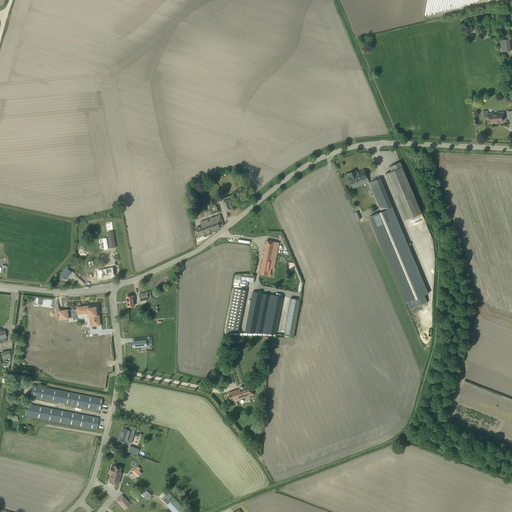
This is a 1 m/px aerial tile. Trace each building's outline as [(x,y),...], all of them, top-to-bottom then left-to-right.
[(499,40),(501,52),(511,51),(509,39),(499,40)] [(487,111),(482,111),(483,118),(487,118),(488,123),(496,123),(501,123),(501,120),(504,120),(504,115),(503,112),(497,113),(498,115),(493,115),(493,113),(487,113),(487,111)] [(423,215),(422,213),(400,162),(389,167),(391,171),(385,174),(405,220),(411,218),(412,220),(423,215)] [(369,182),(364,170),(356,173),(355,171),(348,174),(353,188),(369,182)] [(384,204),(390,202),(380,178),(369,183),(380,210),(385,208),(384,204)] [(228,210),(229,212),(233,211),(229,199),(223,201),(227,211),(228,210)] [(405,303),(428,294),(400,226),(399,226),(391,207),(369,216),(405,303)] [(200,222),(201,225),(195,227),(198,236),(220,228),(219,227),(223,225),(220,215),(200,222)] [(112,222),(105,223),(107,237),(114,236),(112,222)] [(114,236),(107,237),(109,248),(116,247),(114,236)] [(277,242),(267,240),(260,274),(270,276),(271,269),(273,269),(276,255),(275,255),(277,242)] [(66,268),(60,275),(65,280),(71,272),(66,268)] [(114,276),(113,268),(97,271),(99,279),(114,276)] [(234,288),(226,328),(238,330),(246,290),(234,288)] [(275,334),(283,297),(253,291),(245,328),(244,333),(275,334)] [(152,298),(150,292),(139,294),(141,301),(152,298)] [(299,300),(290,298),(284,334),(293,335),(299,300)] [(63,308),(58,309),(58,311),(59,312),(59,314),(59,316),(59,320),(60,320),(68,319),(73,318),(73,321),(78,320),(78,314),(88,313),(88,317),(89,316),(90,326),(100,325),(99,315),(97,315),(96,307),(92,307),(91,305),(77,307),(71,307),(70,307),(63,308)] [(145,339),(132,340),(133,347),(145,346),(145,339)] [(9,350),(1,351),(1,359),(10,358),(9,350)] [(216,386),(220,389),(226,379),(222,376),(216,386)] [(102,399),(32,385),(30,397),(100,411),(102,399)] [(236,400),(253,395),(250,386),(243,388),(242,386),(239,387),(240,389),(229,393),(230,397),(231,400),(236,399),(236,400)] [(99,417),(27,404),(24,416),(96,430),(99,417)] [(123,427),(119,440),(124,441),(126,442),(131,443),(136,428),(125,425),(124,428),(123,427)] [(130,446),(128,451),(137,455),(139,449),(130,446)] [(166,471),(153,457),(145,464),(158,479),(166,471)] [(119,467),(114,465),(114,466),(112,466),(109,473),(111,474),(109,481),(119,483),(122,472),(120,472),(122,468),(119,467)] [(131,471),(137,477),(142,473),(139,470),(141,469),(138,465),(131,471)] [(145,489),(141,493),(147,500),(152,495),(145,489)] [(161,499),(172,511),(184,511),(186,510),(169,492),(161,499)] [(122,494),(115,500),(119,504),(124,510),(131,504),(125,498),(122,494)]
